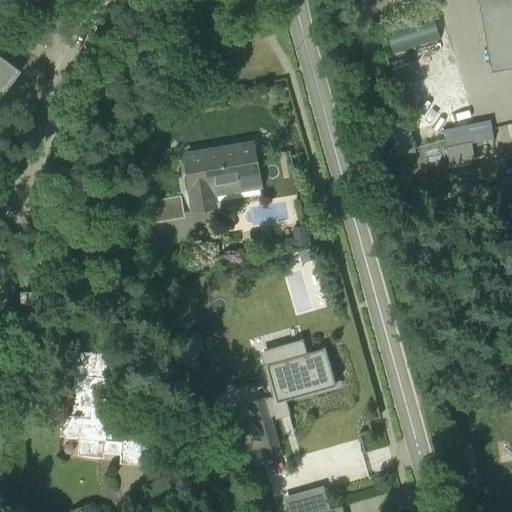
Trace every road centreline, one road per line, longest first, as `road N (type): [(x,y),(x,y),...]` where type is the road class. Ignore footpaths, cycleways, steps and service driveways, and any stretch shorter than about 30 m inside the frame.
road 1 (tertiary): [(434,511),(293,0)]
road 2 (unclassified): [(0,269),(46,117),(96,0)]
